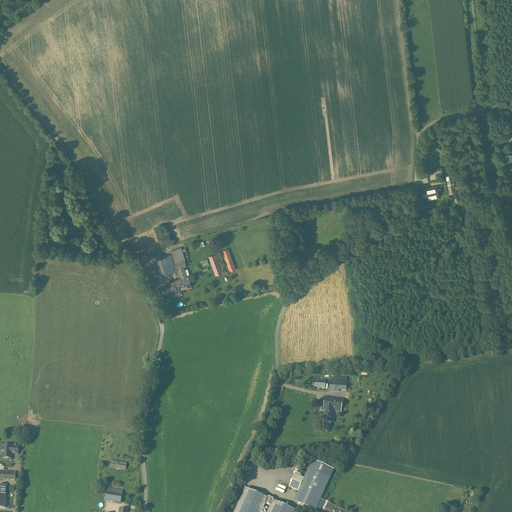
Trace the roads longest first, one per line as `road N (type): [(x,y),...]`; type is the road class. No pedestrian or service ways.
road 1 (residential): [(511,108),(424,128),(409,213),(328,259),(284,301),(272,409),(228,511)]
road 2 (residential): [(144,511),(141,426),(161,333),(157,313),(77,167),(0,68)]
